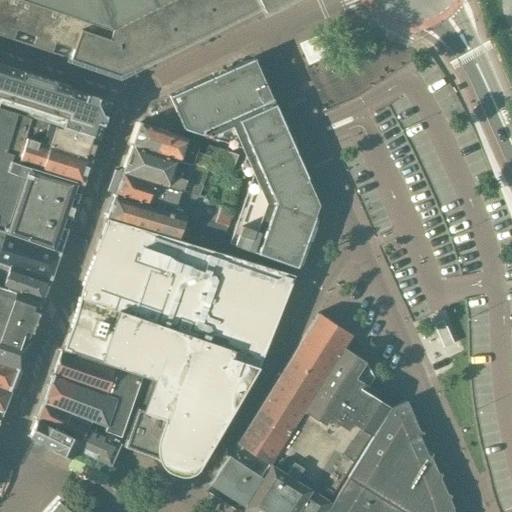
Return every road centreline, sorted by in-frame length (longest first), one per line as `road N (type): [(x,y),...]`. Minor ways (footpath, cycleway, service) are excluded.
road 1 (residential): [(360,245),(475,511)]
road 2 (residential): [(267,32),(133,88),(0,43)]
road 3 (residential): [(267,32),(360,245)]
